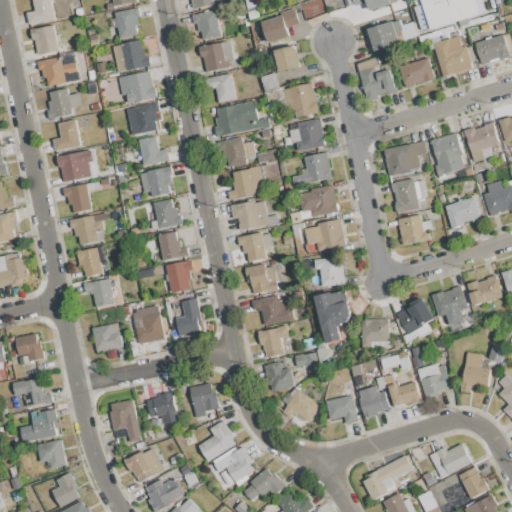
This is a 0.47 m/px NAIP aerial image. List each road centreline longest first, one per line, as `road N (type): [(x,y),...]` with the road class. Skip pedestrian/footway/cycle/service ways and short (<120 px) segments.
road 1 (residential): [(161,0),(249,407),(274,442),(322,462),(348,511)]
road 2 (residential): [(0,6),(60,302)]
road 3 (residential): [(382,279),(333,41)]
road 4 (residential): [(322,462),(463,421),(487,432),(511,479)]
road 5 (residential): [(511,85),(354,133)]
road 6 (residential): [(79,385),(233,357)]
road 7 (residential): [(0,313),(60,302),(79,385)]
road 8 (residential): [(382,279),(511,239)]
road 9 (residential): [(79,385),(101,472),(122,511)]
